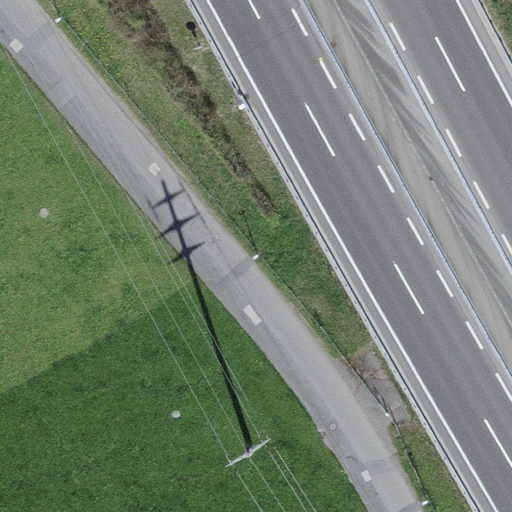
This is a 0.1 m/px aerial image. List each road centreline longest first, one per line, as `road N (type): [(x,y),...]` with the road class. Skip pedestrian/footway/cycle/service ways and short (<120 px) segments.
road 1 (residential): [(9,0),(117,120),(350,415),(400,511)]
road 2 (motorway): [(248,0),(511,468)]
road 3 (motorway): [(511,182),(416,0)]
